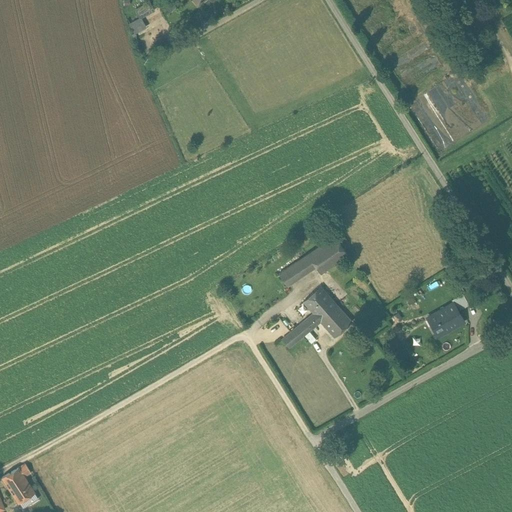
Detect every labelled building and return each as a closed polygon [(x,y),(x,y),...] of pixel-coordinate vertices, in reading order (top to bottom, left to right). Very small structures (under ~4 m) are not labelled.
[(439,0),(445,8),(457,0),(439,0)] [(149,2),(136,10),(140,18),(154,10),(149,2)] [(172,2),(164,9),(168,14),(176,7),(172,2)] [(140,18),(130,24),(135,33),(145,28),(140,18)] [(334,235),(278,273),(287,286),(315,266),(320,274),(326,269),(347,255),(334,235)] [(313,313),(281,339),(288,348),(317,324),(316,323),(319,321),(318,320),(336,304),(327,294),(320,286),(302,301),(313,313)] [(468,290),(462,293),(469,304),(474,301),(468,290)] [(405,297),(413,309),(420,305),(412,293),(405,297)] [(469,304),(462,293),(456,297),(463,308),(469,305),(469,304)] [(463,308),(456,297),(451,300),(453,303),(458,311),(463,308)] [(453,303),(427,318),(438,337),(446,332),(445,332),(463,322),(458,311),(453,303)] [(336,304),(318,320),(319,321),(334,337),(352,322),(336,304)] [(25,463),(18,467),(1,477),(18,503),(34,492),(24,476),(30,472),(25,463)]
